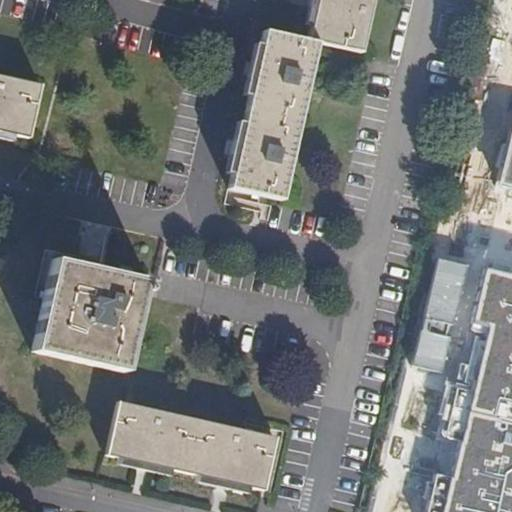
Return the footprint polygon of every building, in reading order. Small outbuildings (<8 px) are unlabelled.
[(361,53),(374,0),(315,0),(306,41),(263,31),(228,190),(281,201),(317,43),(361,53)] [(511,43),(456,357),(491,363),(487,386),(511,390),(511,43)] [(0,134),(22,140),(33,87),(0,78),(0,134)] [(123,374),(144,282),(51,259),(30,353),(123,374)] [(262,491),(274,438),(117,402),(103,454),(262,491)]
